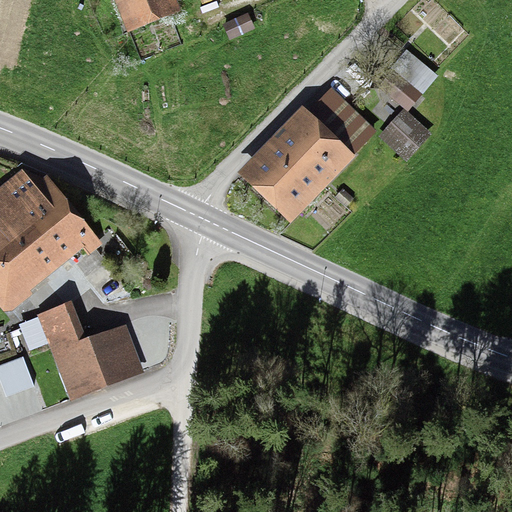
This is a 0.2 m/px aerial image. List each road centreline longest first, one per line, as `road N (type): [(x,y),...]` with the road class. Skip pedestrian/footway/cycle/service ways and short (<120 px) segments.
road 1 (residential): [(0,443),(182,379),(201,218)]
road 2 (secondary): [(511,358),(201,218)]
road 3 (track): [(201,218),(232,164),(394,0)]
road 4 (secondary): [(201,218),(0,127)]
road 5 (track): [(177,511),(182,379)]
